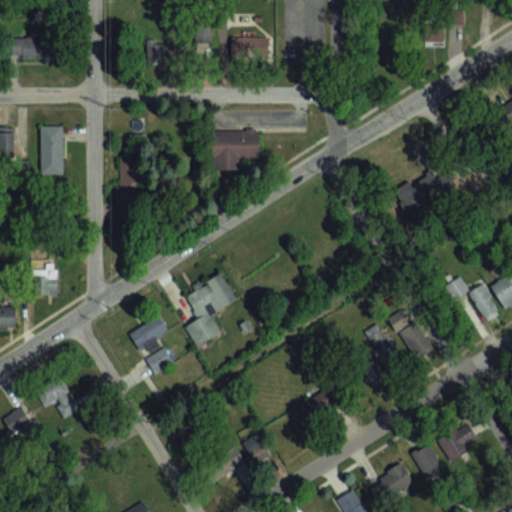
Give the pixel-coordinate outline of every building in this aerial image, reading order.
[(464,23),(464,7),(449,7),(449,23),(464,23)] [(419,43),(444,43),(444,24),(419,24),(419,43)] [(195,42),(211,42),(211,26),(195,26),(195,42)] [(269,36),(231,36),(231,59),(269,59),(269,36)] [(57,57),(57,37),(13,37),(13,57),(57,57)] [(175,61),(175,42),(137,42),(137,61),(175,61)] [(511,101),(499,114),(511,128),(511,101)] [(41,174),(63,174),(63,125),(41,125),(41,174)] [(0,158),(15,158),(15,130),(0,129),(0,158)] [(213,131),(214,170),(245,169),(245,159),(259,159),(259,130),(213,131)] [(119,156),(120,200),(144,200),(143,169),(136,169),(135,155),(119,156)] [(462,189),(447,170),(436,178),(429,168),(392,197),(414,226),(462,189)] [(57,295),(57,267),(34,267),(34,295),(57,295)] [(211,315),(237,301),(222,273),(183,295),(196,320),(185,326),(197,346),(221,333),(211,315)] [(511,305),(511,283),(508,274),(490,282),(502,310),(511,305)] [(466,291),(461,278),(447,284),(453,298),(469,291),(482,320),(498,314),(485,283),(466,291)] [(0,306),(0,328),(16,328),(16,306),(0,306)] [(389,318),(413,359),(431,348),(416,323),(411,326),(401,311),(389,318)] [(171,363),(157,338),(168,332),(159,315),(129,332),(152,373),(171,363)] [(387,340),(372,327),(364,336),(379,350),(387,340)] [(369,386),(384,377),(375,360),(359,368),(369,386)] [(63,417),(78,410),(62,378),(37,390),(44,406),(55,401),(63,417)] [(297,406),(305,422),(343,403),(334,387),(297,406)] [(4,416),(12,437),(33,429),(24,408),(4,416)] [(468,441),(474,441),(474,428),(443,430),(444,458),(469,457),(468,441)] [(261,438),(244,448),(257,467),(273,457),(261,438)] [(0,463),(11,457),(3,443),(0,444),(0,463)] [(427,479),(444,467),(428,443),(411,455),(427,479)] [(388,492),(411,483),(404,467),(382,477),(388,492)] [(366,511),(353,490),(336,500),(343,511),(366,511)] [(150,511),(142,501),(126,511),(150,511)]
